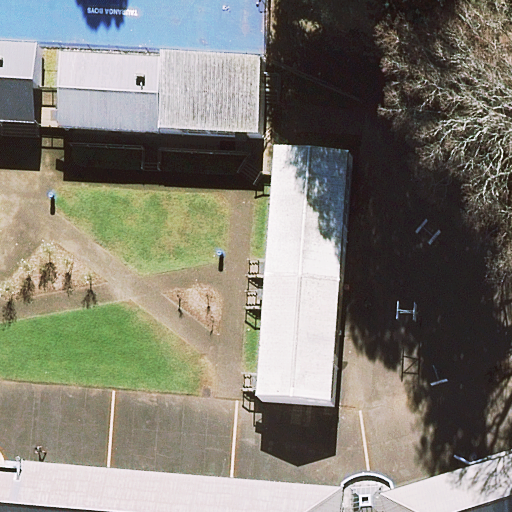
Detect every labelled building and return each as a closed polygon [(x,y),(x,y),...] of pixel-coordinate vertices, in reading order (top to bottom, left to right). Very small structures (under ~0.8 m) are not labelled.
[(46,49),(0,46),(0,128),(40,131),(46,49)] [(268,66),(67,64),(65,134),(264,142),(268,66)] [(353,160),(279,154),(261,403),(335,409),(353,160)] [(511,511),(511,469),(384,505),(386,511),(511,511)] [(356,511),(357,502),(0,475),(0,511),(356,511)]
